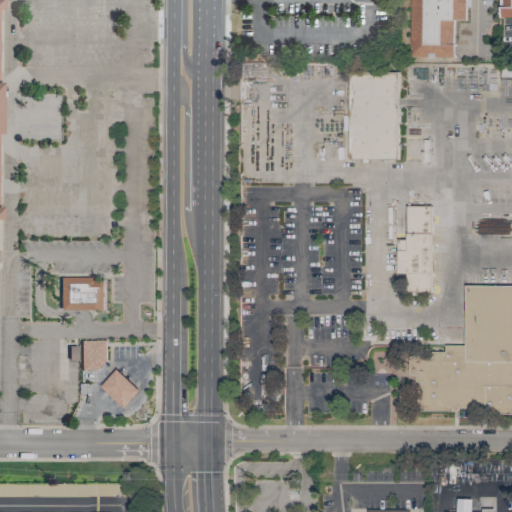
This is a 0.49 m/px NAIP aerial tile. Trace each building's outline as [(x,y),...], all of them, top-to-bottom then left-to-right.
[(410,0),(466,0),(466,20),(454,20),(454,58),(410,57),(410,0)] [(501,0),(511,0),(511,17),(501,17),(501,0)] [(349,74),(397,159),(349,158),(349,74)] [(432,206),(407,206),(407,240),(398,240),(398,274),(407,274),(407,292),(433,292),(432,206)] [(61,276),(61,310),(107,310),(107,276),(61,276)] [(511,286),(464,286),(465,346),(445,344),(446,351),(410,354),(409,376),(415,411),(484,410),(484,414),(511,414),(511,286)] [(80,368),(98,368),(106,359),(106,339),(80,339),(80,368)] [(77,359),(77,346),(69,346),(69,359),(77,359)] [(100,385),(116,367),(129,379),(140,389),(124,407),(112,396),(100,385)] [(0,496),(96,496),(130,496),(129,511),(137,511),(137,510),(144,510),(144,483),(0,483),(0,496)]
